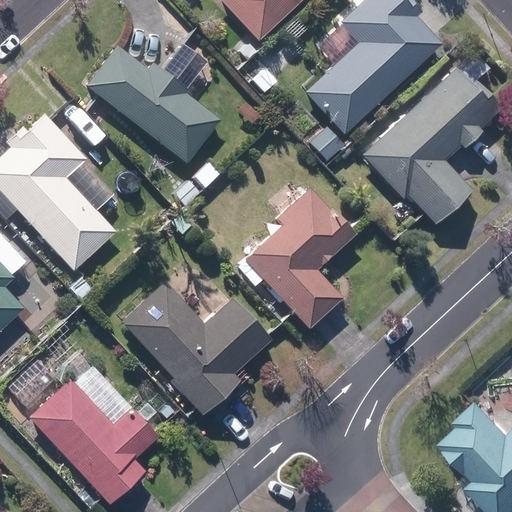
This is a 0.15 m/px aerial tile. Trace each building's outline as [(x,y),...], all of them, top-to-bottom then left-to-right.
[(218,0),(256,40),(299,0),(218,0)] [(303,91),(341,133),(440,42),(423,23),(415,14),(421,9),(412,0),(360,0),(339,20),(357,41),(303,91)] [(85,84),(185,162),(219,118),(185,92),(188,88),(151,60),(145,67),(136,59),(116,43),(85,84)] [(405,193),(433,223),(471,188),(457,173),(444,159),(460,144),(462,146),(481,130),(478,127),(501,106),(474,78),(469,82),(454,66),(359,154),(400,198),(405,193)] [(0,191),(72,270),(116,231),(95,209),(113,193),(83,160),(85,158),(45,113),(0,154),(0,191)] [(312,147),(324,159),(337,146),(325,134),(312,147)] [(271,149),(280,159),(289,151),(281,141),(271,149)] [(190,179),(201,190),(216,175),(205,164),(190,179)] [(172,192),(184,205),(199,191),(187,179),(172,192)] [(242,256),(307,328),(323,313),(341,297),(315,268),(355,232),(330,204),(327,206),(308,185),(273,217),(279,223),(242,256)] [(0,328),(23,307),(2,285),(12,276),(0,262),(0,328)] [(68,287),(79,299),(92,288),(80,276),(68,287)] [(166,376),(201,414),(220,397),(239,378),(233,372),(271,337),(232,295),(203,322),(164,280),(120,320),(169,374),(166,376)] [(27,416),(107,503),(125,486),(143,469),(133,457),(157,435),(97,369),(77,387),(69,377),(27,416)] [(483,502),(493,511),(511,511),(511,433),(481,400),(459,421),(462,426),(443,445),(476,481),(470,487),(483,502)]
